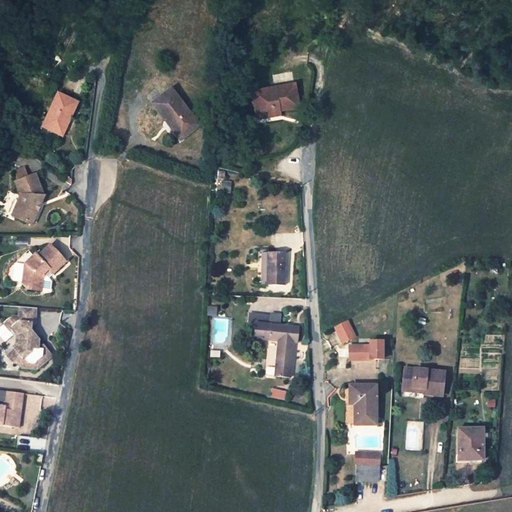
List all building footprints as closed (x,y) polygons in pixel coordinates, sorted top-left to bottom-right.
[(294,86),(251,93),(256,117),(270,115),(270,114),(278,112),(298,108),(294,86)] [(171,90),(153,104),(165,120),(167,118),(183,138),(199,125),(171,90)] [(53,119),(49,127),(59,132),(60,129),(67,132),(72,123),(70,122),(72,119),(73,120),(82,102),(62,92),(50,118),(53,119)] [(270,115),(256,117),(256,121),(279,116),(278,112),(270,114),(270,115)] [(37,175),(17,183),(22,196),(14,216),(33,224),(39,212),(37,211),(40,203),(42,204),(45,196),(37,175)] [(27,264),(32,269),(25,275),(24,284),(29,289),(43,291),(44,278),(43,276),(50,269),(51,271),(54,274),(67,262),(51,246),(39,257),(37,255),(35,257),(29,251),(22,258),(27,264)] [(284,255),(268,254),(268,284),(283,284),(284,255)] [(50,269),(43,276),(44,278),(51,271),(50,269)] [(38,309),(21,307),(20,317),(14,317),(11,319),(16,326),(11,330),(15,335),(18,336),(17,345),(14,347),(16,349),(7,356),(14,364),(18,364),(21,368),(37,370),(48,362),(44,357),(45,350),(47,348),(45,346),(40,346),(41,341),(33,331),(33,324),(34,324),(37,322),(38,309)] [(11,319),(6,324),(11,330),(16,326),(11,319)] [(346,321),(334,327),(342,342),(354,336),(346,321)] [(298,328),(255,324),(254,339),(278,341),(275,376),(290,378),(293,343),(297,344),(298,328)] [(370,341),(370,346),(371,346),(371,358),(383,357),(382,341),(370,341)] [(370,346),(349,346),(349,360),(371,360),(371,358),(371,346),(370,346)] [(47,348),(45,350),(44,357),(48,362),(53,357),(47,348)] [(404,368),(402,387),(423,389),(423,394),(441,396),(444,372),(404,368)] [(349,386),(349,401),(354,401),(354,405),(354,425),(376,425),(376,385),(349,386)] [(0,424),(13,426),(14,419),(19,419),(22,393),(5,391),(3,406),(0,405),(0,424)] [(458,429),(458,457),(469,457),(469,461),(483,461),(482,429),(458,429)] [(37,438),(25,437),(23,452),(35,454),(37,438)] [(379,465),(379,455),(360,454),(359,465),(379,465)] [(378,481),(379,465),(359,465),(356,464),(355,481),(378,481)]
